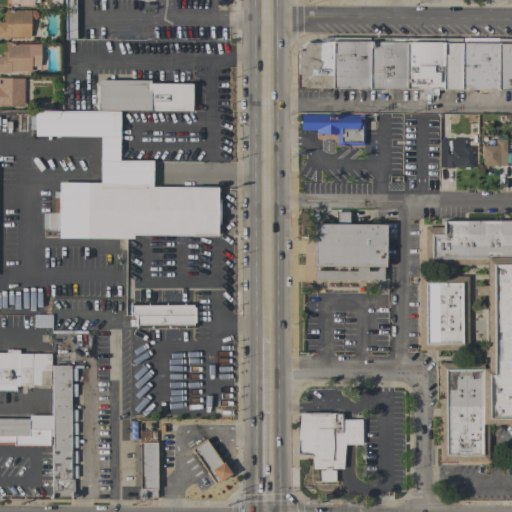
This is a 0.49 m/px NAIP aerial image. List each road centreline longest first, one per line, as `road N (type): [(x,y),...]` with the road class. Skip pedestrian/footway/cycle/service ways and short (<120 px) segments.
road 1 (secondary): [(269,0),(270,330)]
road 2 (residential): [(271,374),(423,375),(422,511)]
road 3 (residential): [(269,200),(511,206)]
road 4 (residential): [(269,23),(511,22)]
road 5 (secondary): [(270,339),(270,511)]
